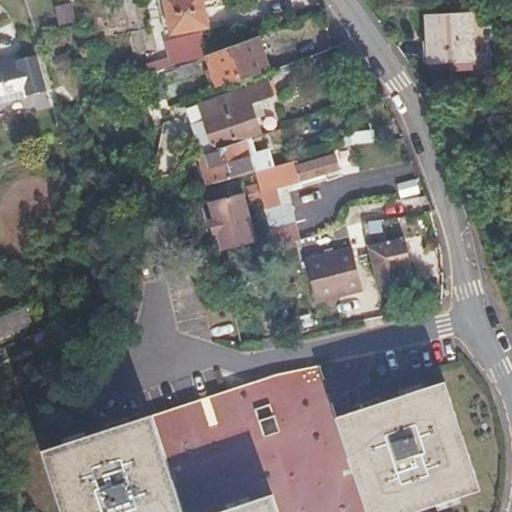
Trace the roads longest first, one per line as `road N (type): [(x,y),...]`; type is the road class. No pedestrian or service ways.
road 1 (residential): [(476,314),(250,365),(176,345),(155,327),(153,294)]
road 2 (residential): [(342,0),(415,106),(476,314)]
